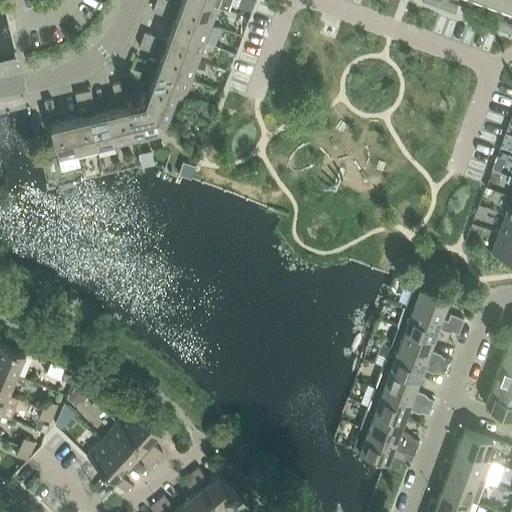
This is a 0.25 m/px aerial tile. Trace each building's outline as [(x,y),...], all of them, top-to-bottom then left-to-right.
[(202,0),(181,0),(177,11),(211,24),(218,6),(202,0)] [(251,11),(255,0),(254,0),(241,0),(239,7),(251,11)] [(422,0),(422,1),(455,13),(458,4),(447,1),(447,0),(422,0)] [(152,10),(163,14),(166,7),(155,3),(152,10)] [(463,16),(474,20),(477,11),(466,8),(463,16)] [(177,11),(171,29),(205,42),(211,24),(177,11)] [(474,20),(484,23),(487,15),(477,11),(474,20)] [(493,27),(503,30),(506,22),(496,18),(493,27)] [(503,30),(511,33),(511,24),(506,22),(503,30)] [(171,29),(164,47),(198,60),(205,42),(171,29)] [(141,39),(153,43),(155,36),(144,31),(141,39)] [(153,43),(141,39),(139,46),(150,50),(153,43)] [(164,47),(157,65),(191,78),(198,60),(164,47)] [(157,65),(151,83),(176,93),(176,94),(184,97),(191,78),(157,65)] [(131,67),(128,75),(139,79),(142,72),(131,67)] [(120,82),(112,84),(115,96),(123,94),(120,82)] [(151,83),(144,101),(165,124),(176,94),(176,93),(151,83)] [(83,91),(85,103),(93,101),(90,89),(83,91)] [(85,103),(83,91),(75,93),(78,105),(85,103)] [(44,100),(47,112),(55,110),(52,98),(44,100)] [(144,101),(125,106),(133,132),(165,124),(144,101)] [(107,110),(115,145),(135,141),(133,132),(125,106),(107,110)] [(115,145),(107,110),(88,115),(96,150),(115,145)] [(96,150),(88,115),(69,119),(78,154),(96,150)] [(78,154),(69,119),(50,124),(58,159),(78,154)] [(511,216),(505,214),(498,232),(511,237),(511,216)] [(511,237),(498,232),(491,251),(511,258),(511,237)] [(413,283),(405,304),(440,317),(448,296),(413,283)] [(405,304),(397,324),(433,338),(440,317),(405,304)] [(447,320),(461,325),(464,317),(450,312),(447,320)] [(461,325),(447,320),(444,327),(458,333),(461,325)] [(397,324),(390,345),(425,358),(433,338),(397,324)] [(0,341),(0,366),(16,373),(25,352),(0,341)] [(511,343),(508,342),(500,363),(511,366),(511,343)] [(390,345),(382,365),(418,378),(425,358),(390,345)] [(432,360),(446,366),(449,358),(435,353),(432,360)] [(446,366),(432,360),(429,368),(443,373),(446,366)] [(511,366),(500,363),(493,383),(511,389),(511,366)] [(382,365),(375,385),(431,406),(434,399),(413,391),(418,378),(382,365)] [(0,366),(0,389),(7,393),(16,373),(0,366)] [(76,374),(65,369),(61,378),(73,382),(76,374)] [(511,389),(493,383),(485,404),(511,413),(511,389)] [(375,385),(367,405),(403,419),(407,406),(414,409),(414,408),(428,414),(431,406),(375,385)] [(46,399),(42,407),(53,412),(57,404),(46,399)] [(133,405),(117,422),(143,447),(159,430),(133,405)] [(367,405),(360,426),(395,439),(398,431),(403,419),(367,405)] [(38,416),(50,421),(53,412),(42,407),(38,416)] [(117,422),(102,438),(128,462),(143,447),(117,422)] [(454,433),(461,435),(456,448),(484,458),(492,437),(457,424),(454,433)] [(395,439),(360,426),(352,447),(388,460),(395,439)] [(402,441),(416,447),(419,439),(398,431),(395,439),(402,441)] [(19,445),(31,450),(35,441),(23,436),(19,445)] [(128,462),(102,438),(86,454),(113,479),(128,462)] [(416,447),(402,441),(399,449),(413,454),(416,447)] [(147,450),(156,458),(162,452),(153,443),(147,450)] [(31,450),(19,445),(16,454),(27,459),(31,450)] [(445,458),(442,466),(477,479),(484,458),(456,448),(451,460),(445,458)] [(156,458),(147,450),(140,457),(149,465),(156,458)] [(446,476),(441,488),(469,499),(477,479),(442,466),(439,473),(446,476)] [(190,473),(198,483),(206,477),(198,467),(190,473)] [(219,472),(201,486),(222,511),(226,511),(242,500),(219,472)] [(198,483),(190,473),(183,479),(191,489),(198,483)] [(116,482),(125,491),(132,484),(123,475),(116,482)] [(222,511),(201,486),(185,500),(194,511),(222,511)] [(430,498),(427,506),(442,511),(464,511),(469,499),(441,488),(436,501),(430,498)] [(157,500),(165,510),(172,504),(164,494),(157,500)] [(162,511),(165,510),(157,500),(150,506),(154,511),(162,511)] [(194,511),(185,500),(169,511),(194,511)]
